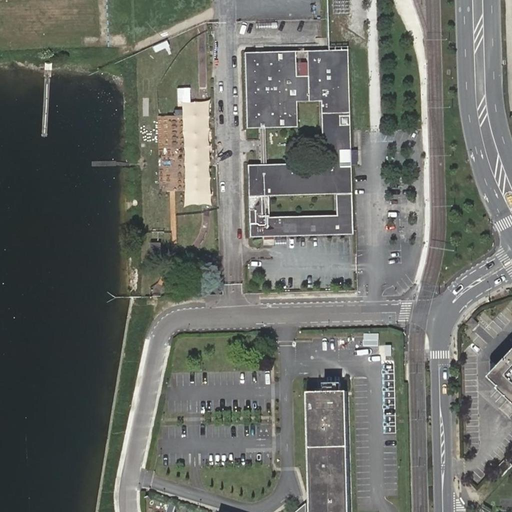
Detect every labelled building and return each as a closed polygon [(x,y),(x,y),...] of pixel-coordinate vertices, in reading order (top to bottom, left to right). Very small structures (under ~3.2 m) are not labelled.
[(348,116),(346,50),(327,50),(306,51),(306,62),(306,76),(295,76),(295,63),(294,51),(243,52),(245,128),(259,128),(259,161),(260,164),(246,165),(248,234),(352,231),(350,191),(350,165),(339,166),(339,162),(339,157),(339,151),(349,150),(349,125),(339,125),(338,116),(348,116)] [(306,62),(295,63),(295,76),(306,76),(306,62)] [(511,355),(491,377),(502,387),(500,390),(511,400),(511,355)] [(350,511),(348,392),(307,393),(310,511),(350,511)] [(511,466),(511,464),(506,459),(495,471),(502,477),(511,466)] [(306,511),(306,503),(305,504),(296,511),(306,511)]
